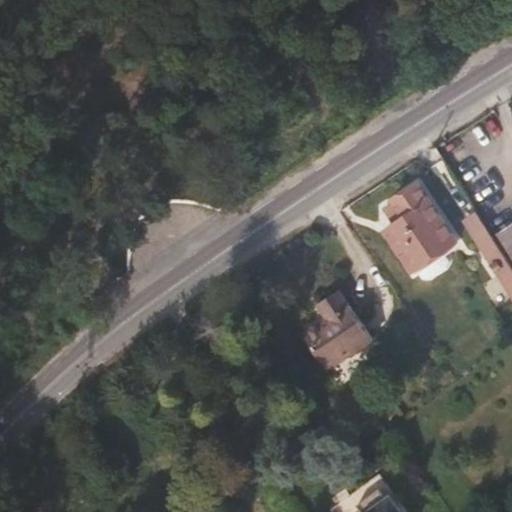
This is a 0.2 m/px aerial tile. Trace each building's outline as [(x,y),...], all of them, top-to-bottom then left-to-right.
[(511,264),(497,240),(429,148),(421,153),(467,215),(460,223),(511,297),(511,264)] [(424,247),(441,236),(433,224),(437,221),(406,180),(385,196),(392,205),(385,210),(394,222),(386,230),(401,247),(415,237),(424,247)] [(511,198),(483,212),(491,229),(511,218),(511,198)] [(511,230),(497,240),(511,264),(511,230)] [(296,317),(328,369),(377,339),(345,287),(296,317)] [(511,462),(511,388),(441,432),(473,486),(511,462)]
